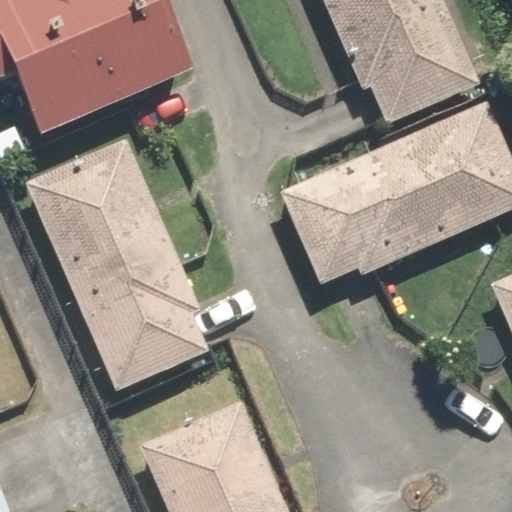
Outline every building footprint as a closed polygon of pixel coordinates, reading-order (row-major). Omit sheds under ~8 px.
[(0,0),(0,34),(38,144),(202,87),(171,0),(0,0)] [(336,0),(373,119),(479,86),(452,0),(336,0)] [(511,112),(511,109),(267,190),(299,284),(511,212),(511,112)] [(47,192),(123,380),(200,349),(124,161),(47,192)] [(300,511),(248,380),(135,425),(169,511),(300,511)]
